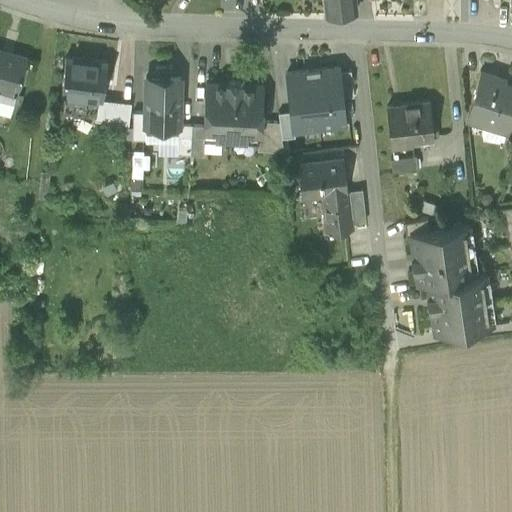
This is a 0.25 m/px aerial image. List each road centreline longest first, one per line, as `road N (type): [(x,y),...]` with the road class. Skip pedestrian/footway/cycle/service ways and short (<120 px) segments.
road 1 (residential): [(390,372),(354,36)]
road 2 (residential): [(107,23),(354,36)]
road 3 (residential): [(354,36),(511,51)]
road 4 (track): [(394,511),(390,372)]
